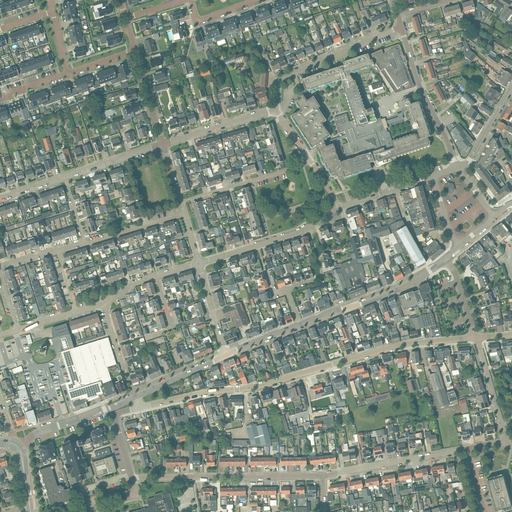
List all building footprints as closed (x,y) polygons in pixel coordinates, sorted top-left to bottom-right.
[(17,9),(13,0),(8,2),(11,11),(17,9)] [(13,0),(17,9),(22,8),(19,0),(13,0)] [(63,10),(74,8),(76,8),(74,0),(67,0),(68,3),(62,4),(63,7),(62,7),(63,10)] [(289,4),(289,6),(290,9),(291,11),(300,8),(296,0),(290,0),(292,3),(289,4)] [(296,0),(300,8),(299,6),(303,4),(304,8),(309,7),(309,6),(306,0),(296,0)] [(306,0),(309,7),(310,10),(313,9),(312,5),(318,3),(316,0),(306,0)] [(290,9),(289,6),(286,7),(284,1),(279,3),(282,12),(290,9)] [(496,1),(493,5),(501,9),(503,6),(496,1)] [(8,2),(4,4),(3,4),(6,13),(11,11),(8,2)] [(282,12),(279,3),(273,5),(275,11),(272,12),(273,15),(274,15),(282,12)] [(477,4),(478,11),(479,18),(481,18),(480,13),(482,10),(488,14),(490,11),(484,7),(478,3),(477,4)] [(102,4),(93,6),(95,13),(98,12),(100,17),(111,13),(112,12),(111,9),(110,10),(109,6),(103,8),(102,4)] [(274,17),(274,15),(273,15),(272,12),(270,13),(267,7),(262,9),(266,20),(274,17)] [(508,8),(502,16),(507,20),(511,14),(510,14),(511,11),(508,8)] [(258,17),(255,18),(257,23),(266,20),(262,9),(256,11),(258,17)] [(174,14),(169,16),(171,22),(170,22),(171,25),(178,23),(177,20),(184,18),(183,17),(184,17),(183,13),(182,13),(182,12),(178,13),(178,12),(174,13),(174,14)] [(376,13),(377,16),(381,24),(387,21),(386,18),(389,17),(388,13),(381,16),(379,12),(376,13)] [(76,19),(75,13),(65,16),(64,17),(65,19),(66,22),(72,20),(73,23),(79,22),(79,18),(76,19)] [(250,13),(245,15),(249,26),(254,24),(257,23),(255,18),(253,19),(250,13)] [(244,31),(243,28),(249,26),(245,15),(239,17),(242,24),(239,25),(241,32),(244,31)] [(371,20),(372,22),(374,26),(381,24),(377,16),(374,17),(375,18),(371,20)] [(412,20),(414,27),(422,25),(419,16),(416,17),(416,18),(412,20)] [(146,22),(139,24),(141,31),(144,30),(145,32),(149,31),(149,29),(152,28),(151,24),(155,22),(153,17),(145,19),(146,22)] [(115,27),(113,20),(106,22),(105,18),(91,22),(93,28),(102,25),(104,31),(115,27)] [(232,19),(228,20),(232,33),(236,31),(236,33),(241,32),(239,25),(236,26),(234,19),(232,20),(232,19)] [(359,25),(360,27),(362,32),(369,29),(364,19),(361,20),(363,24),(359,25)] [(225,39),(225,38),(229,36),(228,34),(232,33),(228,20),(223,22),(223,23),(222,23),(225,30),(222,31),(225,39)] [(69,33),(69,34),(79,31),(79,32),(82,31),(79,22),(73,23),(73,26),(67,28),(68,30),(68,33),(69,33)] [(511,27),(505,22),(502,26),(511,32),(511,36),(510,39),(511,40),(511,27)] [(173,31),(172,31),(173,35),(179,33),(181,39),(187,37),(184,27),(180,28),(178,23),(171,25),(173,31)] [(349,27),(351,31),(353,36),(360,33),(357,27),(355,23),(352,25),(349,26),(349,27)] [(34,27),(37,36),(44,33),(43,30),(41,30),(39,25),(34,26),(34,27)] [(216,26),(215,25),(211,27),(216,41),(216,42),(225,39),(222,31),(219,32),(217,25),(216,26)] [(422,25),(414,27),(416,35),(421,33),(421,34),(424,34),(422,25)] [(37,36),(34,27),(29,28),(32,37),(37,36)] [(216,41),(211,27),(206,28),(206,29),(205,30),(208,36),(205,38),(207,44),(208,46),(213,44),(213,42),(216,41)] [(32,37),(29,28),(24,30),(27,39),(32,37)] [(343,37),(344,40),(345,39),(345,40),(348,39),(348,38),(351,37),(347,28),(344,30),(345,31),(341,32),(343,36),(343,37)] [(27,39),(24,30),(19,32),(22,41),(22,43),(28,41),(27,39)] [(314,46),(315,47),(317,52),(323,49),(321,43),(319,40),(322,39),(320,34),(319,33),(318,30),(315,32),(316,35),(318,38),(316,39),(315,40),(316,41),(313,43),(314,46)] [(336,36),(333,30),(329,31),(330,33),(332,38),(335,44),(341,41),(339,36),(339,35),(336,36)] [(22,41),(19,32),(13,34),(17,43),(22,41)] [(200,32),(194,34),(195,39),(194,39),(196,43),(197,43),(197,44),(196,44),(197,48),(207,44),(205,38),(202,38),(200,32)] [(144,42),(148,54),(156,52),(153,40),(159,38),(158,33),(148,36),(150,40),(144,42)] [(17,43),(13,34),(8,35),(11,44),(17,43)] [(109,34),(99,37),(100,43),(106,41),(108,47),(109,46),(109,47),(113,46),(113,45),(120,43),(119,40),(120,40),(119,37),(118,37),(118,36),(111,38),(109,34)] [(326,40),(323,41),(326,48),(332,45),(329,38),(328,35),(325,36),(326,40)] [(472,39),(473,40),(473,41),(479,45),(483,40),(477,35),(474,39),(473,38),(472,39)] [(78,47),(86,45),(85,42),(82,42),(80,36),(70,39),(70,40),(71,43),(71,45),(78,44),(78,47)] [(290,42),(289,38),(285,40),(287,43),(286,43),(289,50),(294,48),(291,42),(290,42)] [(418,41),(420,49),(430,46),(428,47),(426,38),(423,38),(423,40),(418,41)] [(471,62),(477,56),(470,51),(465,40),(463,41),(465,57),(471,62)] [(495,42),(492,45),(503,51),(505,48),(495,42)] [(305,49),(305,51),(307,56),(314,53),(312,48),(311,46),(309,43),(306,45),(308,48),(305,49)] [(87,52),(86,45),(78,47),(79,50),(73,51),(73,52),(72,52),(73,55),(74,55),(74,57),(78,56),(78,57),(82,56),(82,55),(85,55),(85,53),(87,52)] [(341,80),(343,85),(354,82),(350,77),(350,74),(385,62),(395,94),(414,88),(406,65),(403,57),(404,57),(400,45),(398,45),(381,51),(369,56),(368,54),(338,65),(339,68),(337,69),(337,68),(300,81),(301,84),(304,82),(307,91),(341,80)] [(430,46),(420,49),(423,57),(427,56),(428,57),(430,57),(429,55),(433,54),(436,53),(435,49),(432,50),(430,46)] [(295,53),(296,55),(298,60),(305,57),(303,52),(301,47),(298,48),(299,51),(295,53)] [(280,68),(286,65),(283,57),(286,56),(284,52),(282,48),(277,51),(280,57),(276,59),(277,61),(280,68)] [(287,51),(284,52),(286,56),(289,64),(295,61),(291,51),(288,52),(287,51)] [(44,57),(47,66),(53,64),(51,59),(53,58),(51,54),(44,57)] [(266,54),(264,55),(268,64),(270,63),(273,71),(280,68),(277,61),(274,63),(272,60),(269,61),(266,54)] [(486,58),(490,61),(496,66),(499,63),(489,55),(486,58)] [(47,66),(44,57),(39,59),(42,68),(47,66)] [(150,62),(149,63),(151,68),(152,67),(152,68),(162,65),(159,57),(150,60),(150,62)] [(500,63),(510,69),(511,69),(511,59),(511,60),(511,63),(511,64),(506,61),(507,60),(503,57),(500,63)] [(28,60),(29,62),(32,71),(37,69),(34,60),(34,58),(28,60)] [(39,59),(34,60),(37,69),(42,68),(39,59)] [(425,64),(427,72),(438,69),(438,68),(442,67),(441,65),(437,66),(438,67),(436,68),(435,66),(434,66),(432,60),(429,61),(430,63),(425,64)] [(32,71),(29,62),(24,64),(27,73),(32,71)] [(27,73),(24,64),(19,66),(22,75),(27,73)] [(126,69),(124,65),(122,66),(122,65),(119,66),(119,67),(118,67),(120,73),(117,74),(120,82),(126,80),(125,77),(128,76),(127,72),(128,72),(126,68),(126,69)] [(480,71),(486,76),(489,73),(483,68),(480,71)] [(107,71),(110,81),(111,85),(120,82),(117,74),(114,75),(112,69),(110,70),(110,69),(107,70),(107,71)] [(438,69),(427,72),(430,80),(435,79),(435,80),(438,79),(437,76),(440,75),(439,73),(436,74),(435,70),(438,69)] [(502,74),(500,77),(507,81),(509,81),(511,78),(509,77),(511,75),(504,71),(503,71),(501,70),(500,72),(502,74)] [(102,72),(102,73),(101,73),(105,83),(110,81),(107,71),(104,72),(104,71),(102,72)] [(167,77),(165,71),(154,74),(156,81),(161,79),(162,83),(170,80),(169,77),(167,77)] [(105,83),(101,73),(98,74),(96,75),(98,81),(95,82),(97,88),(100,87),(99,85),(105,83)] [(260,88),(254,90),(256,98),(258,97),(260,103),(268,101),(266,94),(267,94),(266,90),(266,87),(267,87),(268,73),(262,73),(260,88)] [(509,81),(507,81),(500,77),(498,75),(495,81),(497,82),(504,86),(505,84),(506,85),(509,81)] [(92,83),(90,77),(87,77),(85,78),(84,79),(87,89),(88,89),(93,87),(94,89),(97,88),(95,82),(92,83)] [(79,80),(82,90),(82,91),(83,93),(88,91),(88,89),(87,89),(84,79),(82,80),(81,79),(79,80)] [(75,88),(72,89),(74,96),(78,95),(77,92),(82,91),(82,90),(79,80),(78,81),(78,80),(75,81),(75,82),(73,82),(75,88)] [(365,111),(355,81),(354,82),(343,85),(354,120),(349,122),(348,118),(335,122),(338,133),(345,131),(346,135),(325,143),(325,145),(347,137),(348,143),(342,145),(347,159),(347,160),(353,158),(354,159),(371,153),(374,162),(378,161),(378,162),(385,160),(385,161),(390,159),(390,158),(430,145),(429,142),(431,141),(430,137),(420,140),(419,135),(416,136),(413,135),(392,142),(389,132),(387,132),(386,129),(388,128),(387,124),(403,118),(402,116),(407,106),(405,106),(405,105),(401,113),(397,114),(398,117),(386,121),(385,118),(381,120),(381,118),(368,122),(367,117),(374,113),(372,108),(365,111)] [(433,87),(436,95),(444,91),(439,83),(437,84),(437,85),(433,87)] [(62,86),(61,86),(65,96),(66,99),(74,96),(72,89),(69,90),(67,84),(65,85),(62,86)] [(65,96),(61,86),(59,87),(57,88),(56,88),(60,98),(65,96)] [(52,96),(49,97),(52,104),(61,100),(60,98),(56,88),(55,88),(53,89),(50,90),(52,96)] [(484,98),(489,101),(494,103),(500,94),(490,88),(484,98)] [(135,92),(134,91),(128,93),(127,89),(118,92),(119,95),(124,94),(126,101),(136,98),(135,92)] [(444,91),(436,95),(440,103),(445,100),(445,101),(448,100),(445,94),(448,93),(447,90),(444,92),(444,91)] [(229,112),(232,112),(232,113),(235,112),(235,111),(239,110),(237,103),(233,105),(230,95),(229,91),(224,93),(224,96),(225,98),(226,100),(228,108),(227,109),(228,111),(229,111),(229,112)] [(39,94),(42,104),(43,106),(52,104),(49,97),(47,98),(45,92),(42,93),(39,94)] [(252,95),(251,93),(245,95),(248,107),(255,105),(254,99),(252,96),(252,95)] [(466,93),(462,97),(472,107),(476,103),(466,93)] [(42,104),(39,94),(36,95),(34,95),(34,96),(37,106),(42,104)] [(303,95),(299,97),(301,100),(295,103),(300,111),(291,117),(312,149),(316,146),(318,150),(326,147),(325,145),(325,143),(324,141),(330,136),(322,124),(326,121),(318,109),(320,107),(314,97),(307,101),(303,95)] [(37,106),(34,96),(33,96),(30,97),(28,98),(30,104),(27,105),(29,111),(38,108),(37,106)] [(430,137),(432,136),(420,102),(413,104),(412,101),(413,101),(411,99),(410,96),(403,98),(405,105),(405,106),(407,106),(409,106),(415,123),(413,126),(414,129),(417,129),(419,135),(420,140),(430,137)] [(238,103),(238,105),(240,109),(246,107),(245,103),(243,97),(236,99),(237,103),(238,103)] [(210,109),(211,113),(213,117),(220,115),(217,107),(214,108),(212,98),(208,100),(210,109)] [(194,101),(193,101),(195,108),(198,107),(200,113),(199,113),(202,121),(205,120),(206,120),(208,119),(209,118),(204,103),(198,105),(197,100),(194,101)] [(21,102),(8,106),(11,114),(22,111),(25,121),(30,119),(27,109),(24,110),(21,102)] [(128,106),(124,107),(127,115),(140,111),(138,104),(134,105),(133,102),(127,104),(128,106)] [(185,118),(185,117),(188,117),(184,105),(181,106),(183,113),(177,115),(180,127),(187,125),(185,118)] [(480,110),(484,113),(489,115),(492,110),(488,107),(485,106),(485,107),(481,105),(479,109),(480,110)] [(465,115),(474,121),(478,114),(470,107),(465,115)] [(188,117),(188,120),(190,124),(197,122),(195,118),(194,112),(191,113),(191,116),(188,117)] [(503,119),(507,121),(508,122),(511,116),(506,113),(503,119)] [(131,118),(119,122),(116,123),(119,130),(122,129),(121,127),(132,123),(131,118)] [(176,120),(168,122),(171,130),(179,128),(176,120)] [(472,132),(473,132),(477,135),(482,126),(476,122),(473,127),(471,126),(469,129),(472,131),(472,132)] [(503,129),(506,130),(511,133),(511,127),(508,125),(507,126),(500,122),(497,129),(502,132),(503,129)] [(135,125),(138,134),(140,139),(147,137),(146,133),(146,132),(145,128),(140,129),(139,124),(135,125)] [(264,134),(267,133),(274,131),(272,124),(265,126),(266,129),(263,130),(264,134)] [(467,135),(459,125),(451,131),(456,137),(455,138),(459,143),(458,144),(463,150),(465,149),(467,150),(469,146),(470,144),(470,143),(472,141),(471,140),(473,138),(469,133),(467,135)] [(56,128),(57,126),(45,130),(48,137),(56,134),(56,132),(56,128)] [(246,129),(240,131),(244,144),(243,141),(249,139),(246,129)] [(240,131),(234,133),(236,140),(239,139),(240,141),(241,141),(242,145),(244,144),(240,131)] [(266,140),(269,139),(276,137),(274,131),(267,133),(264,134),(266,140)] [(124,134),(125,139),(127,143),(134,141),(133,137),(134,137),(132,132),(128,134),(127,133),(124,134)] [(232,149),(233,149),(235,149),(234,143),(237,142),(236,140),(234,133),(228,135),(230,141),(231,144),(232,149)] [(119,134),(109,137),(111,141),(111,143),(113,148),(120,146),(119,143),(122,142),(119,134)] [(500,135),(499,137),(497,140),(499,141),(502,148),(508,145),(505,139),(502,140),(500,135)] [(219,137),(213,139),(216,150),(217,150),(217,149),(219,148),(218,145),(221,144),(219,137)] [(268,146),(278,143),(276,137),(269,139),(266,140),(267,146),(268,146)] [(484,171),(494,163),(505,155),(502,148),(499,141),(497,140),(493,137),(492,137),(477,162),(484,171)] [(91,141),(94,149),(95,154),(101,152),(99,145),(102,144),(100,139),(100,138),(91,141)] [(213,139),(207,141),(209,147),(210,147),(211,150),(214,149),(215,150),(216,150),(213,139)] [(207,141),(202,143),(206,158),(207,162),(208,162),(207,161),(208,160),(207,158),(209,158),(208,155),(207,151),(210,150),(209,147),(207,141)] [(202,143),(196,144),(198,151),(201,150),(202,153),(204,152),(202,143)] [(272,148),(273,151),(280,149),(278,143),(268,146),(269,149),(272,148)] [(333,144),(318,150),(319,151),(318,151),(323,165),(325,165),(327,171),(329,171),(331,178),(337,176),(339,179),(344,177),(345,178),(365,171),(364,169),(367,169),(367,171),(372,169),(370,163),(374,162),(371,153),(354,159),(353,158),(347,160),(348,161),(341,163),(340,161),(339,161),(333,144)] [(83,147),(84,152),(86,157),(92,155),(90,150),(89,145),(83,147)] [(190,151),(192,155),(195,154),(192,147),(189,148),(185,150),(186,152),(190,151)] [(74,153),(75,155),(77,160),(83,158),(79,148),(73,150),(71,151),(72,154),(74,153)] [(72,163),(67,149),(62,151),(63,154),(57,156),(57,155),(57,156),(60,161),(56,162),(56,163),(65,160),(65,162),(66,162),(65,163),(66,163),(66,164),(66,165),(72,163)] [(273,151),(275,157),(282,155),(280,149),(273,151)] [(172,155),(174,161),(182,158),(183,158),(182,155),(180,155),(179,152),(172,155)] [(44,164),(45,166),(46,171),(53,169),(51,162),(53,161),(52,156),(51,154),(45,156),(46,158),(42,159),(43,163),(47,162),(44,164)] [(275,157),(269,159),(270,162),(276,160),(277,163),(284,161),(282,155),(275,157)] [(25,173),(25,175),(27,180),(34,177),(32,173),(30,166),(33,165),(30,158),(26,160),(28,167),(27,168),(28,172),(25,173)] [(174,161),(176,167),(182,165),(181,162),(183,161),(182,158),(174,161)] [(242,169),(243,171),(244,176),(245,176),(250,174),(248,167),(245,168),(244,165),(243,166),(241,160),(238,161),(240,168),(242,167),(242,169)] [(14,174),(16,178),(18,183),(24,180),(21,173),(24,172),(21,161),(18,163),(21,171),(14,174)] [(473,169),(498,202),(510,193),(503,184),(505,182),(502,175),(494,163),(484,171),(477,162),(475,165),(474,165),(474,166),(474,167),(473,169)] [(37,176),(43,174),(40,164),(33,166),(37,176)] [(208,180),(208,182),(210,187),(215,185),(211,171),(210,168),(209,164),(200,166),(201,170),(207,169),(209,176),(210,179),(208,180)] [(225,170),(223,164),(220,165),(221,169),(222,173),(226,171),(226,174),(225,175),(227,181),(233,179),(230,169),(225,170)] [(177,173),(184,171),(183,167),(182,165),(176,167),(177,173)] [(254,165),(248,167),(250,174),(256,172),(257,172),(255,167),(254,165)] [(122,168),(116,170),(119,180),(122,180),(121,177),(124,176),(122,168)] [(234,168),(230,169),(233,179),(241,177),(239,171),(235,172),(234,168)] [(119,180),(116,170),(110,172),(112,179),(115,178),(116,182),(119,181),(119,180)] [(177,173),(179,179),(186,177),(185,174),(189,173),(188,170),(184,171),(177,173)] [(214,170),(211,171),(215,185),(222,183),(220,178),(220,177),(216,177),(215,175),(216,175),(214,170)] [(6,179),(7,181),(8,186),(15,184),(11,174),(8,175),(9,178),(6,179)] [(105,174),(99,176),(101,183),(107,182),(108,185),(110,192),(113,191),(113,190),(111,185),(111,184),(111,183),(109,178),(109,176),(106,177),(105,174)] [(102,186),(101,183),(99,176),(92,178),(94,183),(91,184),(93,190),(96,189),(96,188),(102,186)] [(179,179),(181,186),(190,183),(188,183),(186,177),(179,179)] [(87,180),(81,182),(83,189),(83,192),(84,192),(93,190),(91,184),(88,185),(87,180)] [(83,192),(83,189),(81,182),(74,184),(77,191),(79,191),(80,192),(81,193),(83,192)] [(181,186),(183,192),(190,190),(189,187),(191,186),(190,183),(181,186)] [(448,184),(444,187),(445,192),(450,193),(454,190),(452,185),(448,184)] [(401,193),(405,204),(425,198),(422,186),(406,191),(407,191),(401,193)] [(121,198),(132,195),(130,189),(126,190),(126,187),(118,189),(119,192),(120,192),(122,198),(121,198)] [(240,197),(251,193),(249,187),(239,190),(240,193),(242,192),(243,196),(240,196),(240,197)] [(62,188),(56,190),(59,197),(64,195),(62,188)] [(56,190),(51,192),(53,199),(56,198),(57,202),(60,201),(59,197),(56,190)] [(51,192),(45,194),(47,201),(53,199),(51,192)] [(245,202),(253,199),(251,193),(240,197),(241,199),(244,198),(245,202)] [(40,199),(37,200),(39,206),(40,207),(48,204),(47,201),(45,194),(39,195),(40,199)] [(226,194),(220,196),(224,210),(227,209),(225,204),(225,202),(228,201),(226,194)] [(126,200),(127,203),(134,201),(132,195),(121,198),(122,201),(126,200)] [(219,203),(220,206),(221,211),(224,210),(220,196),(214,198),(216,204),(219,203)] [(33,197),(27,199),(30,207),(31,210),(37,208),(36,207),(39,206),(37,200),(35,201),(33,197)] [(405,204),(407,210),(427,205),(425,198),(405,204)] [(22,202),(19,202),(21,207),(23,215),(24,217),(27,216),(27,214),(26,212),(27,211),(28,210),(28,209),(28,208),(30,207),(27,199),(22,201),(22,202)] [(247,207),(254,205),(253,199),(245,202),(247,207)] [(375,209),(378,216),(378,217),(379,222),(382,221),(379,210),(388,208),(386,202),(386,201),(385,199),(376,202),(378,208),(375,209)] [(85,203),(81,205),(83,211),(90,209),(93,208),(92,206),(92,205),(89,206),(88,202),(85,203)] [(193,204),(195,210),(202,208),(205,207),(204,205),(201,206),(200,202),(193,204)] [(15,203),(9,205),(12,213),(15,212),(16,215),(21,214),(19,206),(16,207),(15,203)] [(375,217),(377,216),(378,216),(375,209),(372,210),(370,204),(363,206),(364,211),(364,212),(365,215),(373,212),(375,217)] [(126,212),(127,215),(137,212),(135,205),(131,207),(127,208),(126,206),(122,207),(123,210),(125,209),(126,212)] [(248,213),(256,211),(254,205),(247,207),(248,213)] [(409,215),(410,215),(429,210),(427,205),(407,210),(409,215)] [(90,209),(83,211),(85,218),(89,216),(92,215),(94,215),(93,208),(90,209)] [(195,210),(197,216),(204,214),(202,208),(195,210)] [(357,208),(351,210),(353,217),(356,216),(359,225),(356,226),(357,228),(360,227),(365,225),(364,222),(364,219),(363,218),(361,219),(357,208)] [(353,217),(351,210),(345,212),(347,219),(348,219),(351,230),(357,229),(357,228),(356,226),(354,220),(353,217)] [(410,215),(411,222),(430,217),(429,210),(410,215)] [(248,220),(258,217),(256,211),(248,213),(250,219),(248,220)] [(137,212),(127,215),(128,218),(131,217),(132,220),(139,218),(137,212)] [(197,216),(199,222),(206,220),(204,214),(197,216)] [(251,222),(252,225),(260,223),(258,217),(248,220),(249,222),(251,222)] [(413,227),(416,226),(432,222),(430,217),(411,222),(413,227)] [(48,219),(45,220),(47,226),(50,225),(49,222),(53,220),(53,219),(52,219),(52,218),(48,219)] [(85,220),(87,227),(102,223),(104,222),(103,220),(97,221),(94,222),(93,218),(90,219),(85,220)] [(393,218),(386,220),(394,236),(398,242),(399,245),(405,256),(408,254),(417,268),(426,263),(403,221),(395,223),(393,219),(393,218)] [(199,222),(201,229),(208,227),(206,220),(199,222)] [(174,222),(168,224),(171,233),(176,231),(177,235),(172,237),(173,240),(177,238),(182,237),(181,234),(182,234),(178,221),(174,222)] [(333,224),(335,229),(335,231),(341,230),(344,229),(344,228),(344,226),(342,222),(333,224)] [(416,236),(417,238),(424,235),(423,234),(435,231),(432,222),(416,226),(416,227),(419,226),(420,227),(414,229),(416,236)] [(102,223),(87,227),(89,234),(96,231),(95,228),(99,226),(102,225),(102,223)] [(252,225),(254,231),(262,229),(260,223),(252,225)] [(507,242),(510,241),(511,243),(511,236),(511,235),(501,223),(498,226),(497,226),(490,232),(500,244),(505,240),(507,242)] [(162,226),(159,227),(164,242),(167,242),(166,238),(165,235),(171,233),(168,224),(162,225),(162,226)] [(391,236),(388,226),(374,230),(373,227),(365,230),(376,266),(384,264),(376,239),(387,235),(387,236),(388,237),(391,236)] [(74,227),(68,229),(70,237),(76,235),(74,227)] [(152,236),(153,238),(159,237),(160,241),(160,240),(161,244),(163,243),(164,242),(159,227),(157,228),(156,227),(150,229),(152,236)] [(220,227),(214,228),(215,231),(216,236),(222,235),(222,232),(221,230),(220,227)] [(236,233),(231,234),(234,244),(240,242),(238,236),(241,235),(240,230),(239,227),(238,227),(235,228),(236,233)] [(327,227),(319,229),(322,236),(326,235),(328,239),(333,237),(332,232),(329,233),(327,227)] [(68,229),(62,231),(64,238),(70,237),(68,229)] [(262,229),(254,231),(256,237),(264,235),(262,229)] [(59,240),(56,232),(51,234),(53,242),(59,240)] [(141,232),(135,234),(137,240),(140,239),(140,241),(143,240),(141,232)] [(196,235),(198,242),(205,240),(203,236),(207,235),(207,232),(203,233),(196,235)] [(42,237),(44,245),(50,243),(49,238),(48,235),(45,236),(45,234),(42,235),(42,237)] [(226,236),(226,238),(227,239),(226,239),(228,246),(234,244),(231,234),(228,235),(226,236)] [(480,242),(483,245),(492,257),(496,254),(493,250),(496,248),(493,244),(496,242),(490,234),(487,236),(486,235),(479,241),(480,241),(480,242)] [(125,244),(128,243),(129,246),(132,245),(129,235),(123,237),(125,244)] [(417,238),(418,242),(419,242),(420,245),(422,244),(421,241),(425,240),(424,235),(417,238)] [(302,239),(303,243),(303,245),(306,244),(308,249),(311,248),(308,237),(302,239)] [(33,240),(33,238),(30,238),(27,239),(28,241),(30,249),(36,247),(34,240),(33,240)] [(148,238),(145,239),(146,243),(148,249),(152,248),(156,247),(155,243),(153,243),(153,244),(151,245),(152,246),(150,246),(148,240),(148,238)] [(350,239),(355,257),(356,259),(357,264),(361,263),(365,262),(370,260),(373,259),(369,246),(368,245),(360,247),(357,238),(350,239)] [(294,252),(298,251),(297,249),(301,248),(300,245),(298,239),(291,241),(293,246),(294,252)] [(176,243),(179,251),(186,248),(184,240),(179,242),(176,243)] [(198,242),(200,249),(206,247),(207,250),(215,248),(213,242),(206,244),(205,240),(198,242)] [(423,250),(431,259),(432,261),(444,252),(439,246),(435,240),(423,250)] [(22,243),(24,251),(30,249),(28,241),(22,243)] [(9,242),(13,254),(19,253),(16,245),(14,246),(13,244),(10,244),(9,242)] [(283,253),(284,258),(289,257),(287,250),(291,249),(290,246),(289,242),(282,244),(285,253),(283,253)] [(16,245),(19,253),(24,251),(22,243),(16,245)] [(98,252),(101,251),(102,254),(105,254),(102,244),(96,245),(98,252)] [(273,255),(274,256),(275,261),(280,260),(279,253),(282,252),(281,249),(280,244),(273,246),(275,254),(273,255)] [(481,269),(490,262),(487,258),(488,257),(486,254),(482,250),(483,250),(478,244),(472,249),(466,254),(470,259),(472,258),(476,263),(475,264),(478,268),(479,267),(481,269)] [(324,262),(332,260),(332,259),(333,259),(332,256),(334,255),(333,253),(336,253),(343,251),(342,248),(344,248),(343,246),(341,247),(337,248),(335,249),(331,250),(331,252),(322,255),(323,257),(324,262)] [(268,270),(273,268),(271,262),(270,257),(274,256),(273,255),(271,247),(264,249),(267,258),(265,258),(268,270)] [(87,248),(81,250),(83,257),(84,260),(87,259),(86,256),(89,255),(88,253),(87,248)] [(180,255),(181,254),(182,254),(183,257),(189,256),(186,248),(179,251),(180,255)] [(497,250),(504,259),(507,257),(500,248),(497,250)] [(162,258),(160,259),(162,266),(166,264),(167,264),(168,264),(167,262),(169,261),(167,254),(166,251),(166,249),(162,250),(163,255),(162,255),(162,258)] [(113,260),(118,258),(121,257),(119,252),(120,252),(119,250),(116,251),(117,255),(112,257),(113,259),(113,260)] [(253,253),(246,255),(249,263),(252,262),(253,263),(256,262),(255,259),(253,253)] [(239,257),(241,261),(241,263),(243,267),(245,266),(245,265),(249,264),(249,263),(246,255),(239,257)] [(393,257),(398,265),(404,262),(403,260),(405,259),(403,257),(402,258),(400,255),(397,257),(396,256),(393,257)] [(117,272),(119,279),(125,277),(123,270),(122,271),(122,269),(124,268),(121,257),(118,258),(120,262),(119,262),(121,269),(120,269),(119,269),(116,270),(117,272)] [(40,267),(51,264),(49,258),(42,260),(43,263),(40,264),(41,266),(40,267)] [(229,269),(230,270),(235,268),(235,269),(239,268),(236,258),(229,260),(229,262),(227,263),(228,267),(228,269),(229,269)] [(357,264),(356,259),(350,261),(350,262),(348,262),(340,265),(342,273),(347,288),(346,288),(348,292),(351,300),(355,298),(356,298),(355,297),(360,295),(361,295),(361,296),(366,294),(364,289),(362,282),(357,264)] [(326,269),(334,266),(337,265),(336,265),(336,262),(333,263),(332,260),(324,262),(326,269)] [(141,261),(137,262),(140,272),(146,270),(144,264),(142,265),(141,261)] [(26,265),(28,271),(29,271),(29,270),(30,270),(32,269),(34,269),(32,263),(26,265)] [(66,264),(69,273),(75,271),(74,269),(70,270),(68,263),(66,264)] [(357,264),(362,282),(366,281),(363,272),(363,270),(362,265),(361,263),(357,264)] [(42,273),(53,269),(51,264),(40,267),(42,273)] [(402,270),(406,276),(412,273),(409,267),(408,267),(407,264),(404,266),(406,268),(402,270)] [(397,281),(404,277),(400,271),(397,265),(393,267),(396,273),(394,274),(397,281)] [(474,266),(470,269),(472,272),(473,272),(478,278),(481,288),(486,286),(488,285),(485,276),(487,275),(495,273),(494,272),(494,269),(493,269),(486,271),(480,273),(477,269),(475,265),(474,266)] [(209,281),(224,277),(223,273),(230,271),(230,270),(229,269),(228,269),(228,267),(222,269),(223,272),(218,274),(208,277),(209,281)] [(303,269),(301,270),(303,274),(305,273),(305,274),(305,275),(306,279),(313,277),(311,271),(310,267),(307,268),(307,271),(304,272),(303,269)] [(372,279),(376,290),(381,288),(379,284),(377,279),(379,278),(375,267),(373,268),(372,269),(375,278),(372,279)] [(243,276),(243,278),(243,279),(250,277),(249,275),(247,275),(245,268),(241,269),(243,276)] [(3,272),(5,278),(16,274),(15,271),(12,272),(11,269),(3,272)] [(43,278),(55,275),(53,269),(42,273),(44,278),(43,278)] [(111,272),(113,280),(119,279),(117,272),(115,273),(114,269),(110,270),(111,272)] [(293,274),(294,278),(296,283),(303,281),(301,274),(300,274),(299,270),(296,271),(297,273),(293,274)] [(185,273),(188,284),(188,282),(191,281),(191,282),(193,290),(197,289),(192,271),(185,273)] [(380,277),(384,287),(392,284),(388,274),(387,272),(384,273),(383,271),(379,273),(380,277)] [(181,292),(181,293),(185,292),(183,285),(188,284),(185,273),(178,276),(180,282),(178,282),(178,283),(181,292)] [(341,273),(334,276),(337,286),(337,287),(338,286),(339,291),(346,288),(347,288),(342,273),(341,273)] [(5,278),(7,283),(15,281),(18,280),(17,274),(16,274),(5,278)] [(259,280),(260,283),(266,281),(264,274),(258,276),(258,277),(255,278),(255,281),(259,280)] [(287,278),(283,280),(285,286),(292,284),(291,279),(290,277),(290,278),(289,274),(286,275),(287,278)] [(55,275),(43,278),(44,281),(46,288),(50,287),(58,284),(55,275)] [(230,278),(233,285),(235,284),(232,278),(232,275),(224,277),(209,281),(211,288),(216,286),(221,285),(220,281),(222,280),(222,281),(225,280),(230,278)] [(89,277),(90,279),(92,287),(98,285),(95,276),(89,277)] [(176,284),(174,277),(168,279),(171,289),(172,293),(176,292),(177,293),(181,292),(178,283),(176,284)] [(280,281),(279,277),(276,278),(277,282),(279,288),(285,286),(283,280),(280,281)] [(83,279),(86,289),(92,287),(90,279),(84,281),(83,279)] [(165,290),(171,289),(168,279),(162,280),(165,290)] [(366,286),(369,293),(376,290),(372,279),(367,281),(369,285),(366,286)] [(7,283),(9,289),(18,286),(19,286),(18,280),(15,281),(7,283)] [(32,286),(33,290),(40,288),(39,284),(35,285),(34,281),(32,281),(32,282),(31,282),(32,286)] [(72,282),(75,292),(80,291),(78,284),(76,285),(75,281),(72,282)] [(266,281),(260,283),(261,287),(258,288),(259,291),(262,290),(269,288),(266,281)] [(50,287),(52,293),(60,290),(59,288),(60,288),(60,287),(59,285),(59,284),(58,284),(50,287)] [(231,291),(237,290),(235,284),(233,285),(230,286),(230,289),(225,290),(226,292),(231,291)] [(404,294),(398,296),(404,311),(407,309),(408,311),(414,308),(416,316),(417,318),(420,317),(423,328),(430,326),(435,325),(436,325),(433,314),(432,314),(430,308),(434,307),(432,302),(433,301),(430,293),(431,292),(428,284),(418,288),(418,289),(414,290),(415,291),(413,292),(413,291),(406,293),(407,294),(405,295),(404,294)] [(9,289),(10,295),(18,292),(19,292),(20,291),(18,286),(9,289)] [(251,292),(250,286),(246,287),(249,296),(257,294),(256,291),(251,292)] [(40,288),(33,290),(35,294),(34,294),(36,297),(41,296),(43,295),(41,287),(40,288)] [(485,300),(486,301),(493,298),(492,295),(497,293),(496,291),(498,290),(497,287),(492,288),(493,292),(484,295),(485,298),(484,298),(484,300),(485,300)] [(135,296),(133,297),(135,303),(140,301),(140,302),(148,299),(148,296),(149,296),(156,294),(154,288),(147,290),(148,293),(144,294),(144,296),(139,298),(136,299),(135,296)] [(33,298),(34,298),(32,290),(29,291),(25,292),(27,296),(30,295),(32,295),(33,298),(31,299),(32,299),(33,299),(33,298)] [(54,298),(61,296),(60,290),(52,293),(54,298)] [(300,312),(303,318),(313,314),(311,309),(309,302),(310,302),(308,295),(307,290),(305,290),(303,291),(302,291),(303,293),(305,293),(306,296),(307,300),(304,302),(304,303),(306,310),(300,312)] [(333,302),(334,306),(339,304),(334,292),(334,291),(328,293),(332,302),(333,302)] [(334,292),(339,304),(346,302),(343,293),(340,294),(339,292),(337,291),(334,292)] [(213,294),(215,301),(222,299),(225,299),(224,295),(221,296),(220,292),(218,293),(213,294)] [(259,295),(260,298),(261,300),(262,301),(263,301),(265,300),(265,301),(272,299),(270,292),(263,294),(259,295)] [(249,296),(250,299),(252,305),(253,308),(255,307),(255,304),(254,305),(253,299),(258,297),(257,294),(249,296)] [(324,307),(325,309),(331,307),(329,302),(330,302),(328,295),(322,297),(322,298),(326,307),(324,307)] [(12,299),(13,304),(25,301),(24,298),(20,299),(19,296),(12,299)] [(55,304),(63,302),(61,296),(54,298),(54,301),(51,302),(52,305),(55,304)] [(227,307),(235,305),(234,302),(232,296),(230,297),(230,299),(231,298),(233,302),(231,303),(226,305),(227,307)] [(399,306),(397,300),(395,301),(394,297),(387,300),(389,304),(390,306),(393,304),(394,308),(397,307),(396,308),(400,319),(403,317),(399,306)] [(317,304),(320,311),(325,309),(324,307),(326,307),(322,298),(320,299),(321,302),(317,304)] [(496,303),(494,298),(493,298),(486,301),(485,302),(485,304),(486,304),(488,309),(499,307),(501,306),(500,302),(498,303),(498,302),(496,303)] [(152,307),(159,305),(157,299),(148,302),(150,308),(152,307)] [(215,301),(217,308),(224,306),(222,299),(215,301)] [(379,303),(381,307),(384,314),(385,313),(387,320),(393,318),(390,311),(388,305),(386,300),(379,303)] [(13,304),(15,310),(23,308),(22,304),(26,303),(25,301),(13,304)] [(191,309),(192,313),(202,309),(200,303),(198,304),(197,301),(192,302),(186,305),(187,308),(193,305),(194,308),(191,309)] [(55,304),(57,310),(65,307),(63,302),(55,304)] [(508,320),(509,325),(511,324),(511,319),(511,315),(511,312),(509,312),(508,308),(508,304),(506,304),(506,308),(507,313),(503,313),(503,315),(507,315),(508,320)] [(152,307),(150,308),(148,308),(150,314),(154,312),(154,313),(161,311),(159,305),(152,307)] [(376,311),(373,305),(368,307),(371,317),(374,316),(375,317),(377,316),(380,323),(383,322),(383,321),(381,315),(379,310),(376,311)] [(27,313),(26,307),(23,308),(15,310),(17,316),(27,313)] [(364,323),(364,324),(367,323),(366,319),(371,317),(368,307),(362,309),(365,316),(362,317),(364,323)] [(496,327),(503,326),(501,319),(499,307),(488,309),(484,310),(487,327),(493,326),(493,325),(495,325),(496,327)] [(204,316),(202,309),(192,313),(193,315),(196,314),(197,318),(195,319),(196,322),(196,324),(204,322),(202,316),(204,316)] [(171,312),(173,319),(180,316),(178,310),(171,312)] [(278,322),(280,327),(285,325),(283,320),(282,317),(284,317),(281,310),(277,312),(279,318),(277,319),(278,322)] [(111,314),(113,320),(120,317),(119,311),(111,314)] [(357,311),(351,313),(354,320),(355,323),(361,321),(357,311)] [(17,316),(19,322),(26,319),(25,316),(28,315),(27,313),(17,316)] [(284,318),(285,320),(287,324),(293,322),(290,313),(287,314),(288,317),(284,318)] [(355,323),(354,320),(351,313),(343,316),(348,328),(352,326),(351,325),(355,323)] [(98,314),(92,316),(95,324),(98,323),(99,325),(101,325),(98,314)] [(150,323),(151,326),(164,322),(162,315),(155,318),(156,321),(150,323)] [(92,316),(86,318),(89,325),(95,324),(92,316)] [(180,317),(173,319),(175,325),(179,324),(180,328),(185,326),(185,325),(188,324),(187,321),(185,322),(183,316),(180,317)] [(113,320),(114,325),(122,323),(120,317),(113,320)] [(414,322),(416,330),(423,328),(420,317),(417,318),(410,319),(405,321),(406,324),(414,322)] [(86,318),(81,319),(83,327),(89,325),(86,318)] [(235,322),(237,328),(249,324),(247,318),(235,322)] [(264,321),(268,332),(277,328),(274,321),(272,318),(264,321)] [(345,339),(350,338),(349,335),(346,327),(343,328),(339,318),(333,320),(336,328),(339,327),(340,330),(341,329),(345,339)] [(81,319),(75,321),(78,329),(83,327),(81,319)] [(333,330),(336,328),(333,320),(326,323),(328,326),(325,327),(328,334),(334,332),(333,330)] [(69,323),(71,328),(72,331),(78,329),(75,321),(69,323)] [(158,327),(159,330),(166,328),(164,322),(151,326),(152,328),(158,327)] [(114,325),(116,331),(124,329),(122,323),(114,325)] [(258,323),(252,325),(253,326),(254,326),(255,326),(256,328),(254,329),(255,333),(254,333),(255,336),(261,334),(258,327),(259,327),(258,323)] [(362,336),(366,335),(368,334),(364,324),(364,323),(358,325),(362,336)] [(54,349),(56,354),(61,352),(74,348),(67,324),(52,329),(53,339),(51,339),(53,345),(54,349)] [(327,334),(328,334),(325,327),(324,324),(317,326),(321,338),(320,339),(324,348),(328,346),(323,333),(326,331),(327,334)] [(245,332),(247,338),(247,339),(252,338),(255,336),(254,333),(255,333),(254,329),(256,328),(255,326),(254,326),(253,326),(252,325),(250,326),(251,330),(245,332)] [(308,330),(309,335),(311,340),(319,337),(317,332),(315,327),(308,330)] [(116,331),(118,337),(126,334),(129,333),(127,328),(124,329),(116,331)] [(375,347),(383,345),(381,339),(384,338),(387,337),(386,332),(387,331),(386,328),(381,329),(382,333),(376,335),(377,339),(373,341),(375,347)] [(232,335),(224,338),(227,346),(238,341),(236,335),(236,334),(237,334),(235,329),(231,331),(232,335)] [(392,336),(394,343),(400,341),(397,331),(393,332),(393,330),(390,331),(392,336)] [(305,331),(300,333),(305,348),(306,348),(309,347),(305,339),(307,338),(305,331)] [(305,348),(300,333),(295,335),(297,342),(300,341),(301,344),(299,345),(300,350),(305,348)] [(118,337),(120,342),(127,340),(126,334),(118,337)] [(355,342),(358,352),(364,351),(362,343),(359,344),(358,339),(355,340),(354,336),(353,334),(349,335),(350,338),(352,343),(355,342)] [(362,343),(364,351),(370,349),(368,340),(371,339),(369,335),(369,334),(368,334),(366,335),(367,337),(363,338),(365,342),(362,343)] [(209,336),(202,339),(204,345),(208,353),(212,351),(209,343),(212,342),(209,336)] [(292,336),(287,338),(293,353),(296,352),(294,348),(297,347),(294,341),(292,336)] [(142,342),(143,346),(146,345),(147,344),(146,342),(146,340),(145,337),(139,339),(140,342),(142,342)] [(74,348),(61,352),(70,382),(72,386),(68,387),(72,400),(72,401),(76,411),(88,407),(86,402),(85,399),(103,392),(103,394),(106,400),(117,395),(112,382),(109,372),(112,371),(112,370),(110,366),(117,365),(116,364),(116,363),(108,338),(103,339),(79,347),(74,348)] [(293,353),(287,338),(282,340),(285,347),(287,347),(290,354),(291,356),(289,356),(290,360),(295,358),(293,353)] [(184,360),(187,359),(188,361),(193,359),(185,341),(176,344),(178,348),(175,349),(178,356),(182,354),(184,360)] [(272,344),(274,348),(276,354),(284,351),(281,345),(280,341),(272,344)] [(338,343),(339,346),(341,351),(345,350),(347,356),(351,354),(351,353),(353,352),(352,348),(350,343),(344,346),(342,341),(338,343)] [(511,355),(511,341),(502,343),(502,348),(503,353),(504,357),(510,356),(510,355),(511,355),(511,356),(511,355)] [(121,346),(123,352),(131,350),(129,344),(121,346)] [(497,356),(500,355),(501,361),(504,360),(502,355),(501,350),(499,350),(498,344),(488,345),(489,353),(497,352),(497,356)] [(197,348),(201,356),(208,353),(204,345),(197,348)] [(193,354),(195,359),(201,356),(197,348),(191,350),(193,354)] [(261,348),(256,350),(261,363),(264,362),(261,356),(264,355),(263,352),(263,351),(262,351),(261,348)] [(434,349),(434,350),(434,353),(435,356),(436,359),(436,360),(436,362),(437,363),(439,362),(440,362),(444,362),(443,359),(443,350),(444,350),(444,348),(438,349),(434,349)] [(458,349),(458,361),(463,360),(463,355),(466,355),(466,354),(470,354),(469,348),(458,349)] [(123,352),(124,358),(132,355),(131,350),(123,352)] [(255,365),(257,371),(263,369),(262,364),(261,364),(261,363),(256,350),(251,352),(253,359),(256,358),(258,364),(255,365)] [(430,378),(439,408),(449,405),(442,383),(437,366),(436,366),(436,361),(434,361),(434,358),(433,358),(432,351),(426,351),(427,359),(429,358),(430,366),(433,365),(433,366),(431,367),(432,369),(432,370),(433,374),(429,375),(430,378)] [(406,353),(397,354),(397,359),(397,363),(399,363),(399,364),(402,364),(402,365),(407,365),(406,358),(406,353)] [(242,362),(240,363),(241,367),(242,368),(241,367),(246,365),(244,361),(248,360),(247,359),(245,354),(239,356),(241,361),(242,362)] [(382,356),(383,363),(393,361),(391,354),(382,356)] [(157,358),(158,361),(160,366),(163,365),(165,370),(173,367),(169,360),(168,361),(169,360),(169,358),(168,356),(167,355),(165,355),(162,356),(157,358)] [(149,375),(151,380),(162,375),(160,370),(154,356),(148,359),(153,368),(147,371),(149,375)] [(317,357),(314,357),(313,356),(309,357),(312,367),(316,365),(320,364),(317,357)] [(453,356),(448,357),(449,362),(450,371),(457,370),(457,367),(456,367),(454,361),(453,356)] [(297,363),(300,370),(306,368),(304,361),(302,358),(299,359),(300,362),(297,363)] [(234,359),(228,361),(231,367),(236,365),(237,368),(241,367),(240,363),(238,359),(234,360),(234,359)] [(304,361),(306,368),(312,366),(310,360),(308,360),(307,359),(304,361)] [(223,365),(220,367),(221,371),(222,373),(222,374),(232,370),(231,367),(228,361),(222,363),(223,365)] [(381,376),(383,375),(383,377),(385,376),(382,365),(379,366),(377,361),(369,364),(371,368),(372,373),(376,372),(377,373),(379,372),(379,371),(381,376)] [(281,367),(284,375),(292,372),(288,364),(281,367)] [(211,372),(207,373),(209,380),(214,378),(213,377),(217,375),(218,379),(221,377),(220,374),(217,366),(210,369),(211,372)] [(363,366),(356,367),(359,378),(363,377),(363,378),(365,377),(367,382),(368,386),(372,385),(368,370),(364,371),(364,370),(363,366)] [(351,386),(353,392),(354,395),(357,394),(354,385),(353,380),(359,378),(356,367),(349,369),(351,375),(349,376),(348,376),(351,386)] [(138,370),(135,371),(139,382),(141,381),(142,382),(144,381),(144,380),(143,375),(142,373),(139,374),(138,370)] [(129,374),(132,384),(139,382),(135,371),(136,375),(133,376),(132,373),(129,374)] [(197,382),(199,386),(200,389),(204,387),(203,384),(199,373),(191,377),(194,384),(197,382)] [(247,377),(250,383),(256,381),(254,374),(247,377)] [(9,377),(5,378),(6,381),(1,383),(3,389),(10,387),(9,382),(12,381),(11,376),(9,377)] [(115,383),(120,394),(126,391),(124,385),(121,376),(117,377),(119,381),(115,383)] [(471,381),(472,386),(482,384),(480,377),(476,379),(475,376),(471,377),(468,378),(469,382),(471,381)] [(334,380),(335,385),(336,388),(344,386),(342,378),(334,380)] [(418,391),(414,379),(406,381),(410,393),(418,391)] [(19,398),(15,399),(16,404),(21,402),(22,407),(23,411),(25,416),(27,423),(28,426),(36,423),(35,418),(25,389),(24,384),(18,386),(19,391),(17,392),(18,394),(19,398)] [(321,384),(313,387),(315,394),(322,392),(323,396),(332,394),(330,386),(322,389),(321,384)] [(472,392),(473,396),(481,394),(480,391),(484,390),(482,384),(472,386),(474,392),(472,392)] [(298,387),(297,387),(299,396),(300,399),(304,398),(304,400),(306,400),(305,395),(305,394),(304,394),(302,386),(301,385),(298,386),(298,387)] [(281,389),(279,390),(282,398),(285,397),(286,400),(291,398),(288,390),(286,391),(285,388),(284,388),(284,387),(281,388),(281,389)] [(291,389),(288,390),(291,398),(294,397),(294,398),(299,396),(297,387),(295,388),(295,387),(292,388),(292,389),(291,389)] [(8,392),(5,393),(6,397),(7,400),(13,398),(14,400),(15,399),(19,398),(18,394),(17,392),(15,392),(16,396),(14,397),(11,388),(7,389),(8,392)] [(282,398),(279,390),(278,390),(278,389),(274,390),(275,391),(274,391),(278,405),(283,403),(282,398)] [(264,401),(264,403),(267,402),(267,403),(272,401),(272,400),(276,399),(274,392),(270,393),(269,390),(261,393),(263,401),(264,401)] [(454,390),(446,393),(449,403),(457,400),(454,390)] [(375,396),(377,402),(391,398),(390,392),(375,396)] [(477,401),(478,404),(487,401),(485,395),(478,397),(479,400),(477,401)] [(219,399),(220,403),(222,411),(225,411),(225,408),(228,407),(226,400),(226,397),(219,399)] [(230,399),(226,400),(228,407),(231,406),(231,403),(235,403),(235,406),(242,406),(242,402),(242,397),(230,397),(230,399)] [(259,414),(260,419),(265,418),(262,409),(262,408),(256,410),(255,405),(259,404),(258,400),(259,400),(258,399),(257,397),(251,398),(252,405),(251,405),(253,415),(257,414),(256,411),(257,411),(258,414),(259,414)] [(340,397),(336,398),(339,407),(346,406),(345,400),(341,401),(340,397)] [(215,411),(214,407),(216,407),(215,399),(209,400),(213,416),(214,421),(217,420),(215,411)] [(459,401),(462,414),(469,412),(465,399),(459,401)] [(200,400),(197,401),(199,411),(200,411),(200,413),(202,421),(207,420),(206,418),(205,412),(202,412),(202,411),(203,411),(202,405),(200,400)] [(213,416),(209,400),(204,401),(206,409),(207,409),(208,411),(209,417),(213,416)] [(185,415),(182,416),(184,423),(189,422),(188,416),(190,416),(190,417),(196,416),(195,412),(199,411),(197,401),(188,403),(189,406),(183,408),(185,415)] [(487,401),(478,404),(479,406),(480,406),(481,409),(489,407),(487,401)] [(16,404),(15,404),(16,407),(17,409),(18,413),(18,415),(17,415),(18,416),(19,419),(20,418),(23,425),(27,423),(25,416),(22,417),(21,412),(20,410),(19,408),(22,407),(21,402),(16,404)] [(469,406),(470,410),(471,414),(478,412),(477,409),(471,410),(470,405),(469,406)] [(180,425),(181,425),(181,427),(185,426),(184,423),(182,416),(181,416),(179,409),(170,411),(171,416),(172,419),(174,418),(175,423),(175,424),(177,426),(180,425)] [(49,411),(44,412),(46,421),(52,419),(50,415),(49,411)] [(37,419),(38,423),(39,423),(46,421),(44,412),(36,415),(37,419)] [(162,413),(163,418),(164,421),(165,420),(167,427),(170,426),(167,412),(162,413)] [(323,418),(313,419),(314,423),(315,428),(320,427),(321,429),(333,427),(331,416),(335,416),(334,412),(327,413),(328,416),(325,417),(325,418),(323,418)] [(18,413),(14,414),(16,419),(15,419),(17,426),(23,425),(20,418),(19,419),(18,416),(17,415),(18,415),(18,413)] [(160,414),(154,415),(156,423),(154,424),(157,432),(164,430),(160,414)] [(147,426),(145,421),(137,423),(136,420),(125,423),(126,428),(132,427),(133,428),(134,428),(134,429),(147,426)] [(463,440),(467,440),(466,438),(470,438),(468,430),(471,430),(470,422),(463,423),(464,427),(461,427),(463,439),(463,440)] [(485,427),(485,430),(486,435),(495,433),(493,422),(490,423),(491,428),(488,428),(488,427),(487,426),(486,426),(485,427)] [(246,441),(246,445),(251,445),(251,446),(272,446),(270,439),(266,424),(257,426),(256,424),(247,426),(250,441),(248,442),(248,441),(246,441)] [(473,431),(473,432),(474,437),(481,436),(480,426),(476,426),(477,430),(473,431)] [(90,438),(89,438),(91,445),(106,440),(107,443),(107,440),(103,428),(97,430),(98,430),(93,432),(94,433),(91,433),(92,436),(90,436),(90,438)] [(127,432),(126,432),(127,435),(128,435),(129,438),(136,436),(136,437),(141,435),(142,435),(141,432),(138,432),(137,429),(134,429),(127,431),(127,432)] [(425,432),(425,435),(426,440),(429,439),(430,445),(437,444),(436,435),(431,436),(430,431),(425,432)] [(367,432),(357,434),(359,443),(363,443),(362,438),(363,437),(368,436),(367,432)] [(416,448),(422,447),(421,439),(423,439),(422,432),(414,434),(416,448)] [(91,445),(89,438),(81,441),(74,443),(73,440),(70,441),(70,440),(66,441),(66,442),(63,443),(64,446),(60,447),(60,448),(62,447),(66,460),(64,461),(65,464),(64,465),(70,484),(92,477),(89,467),(87,467),(84,459),(83,459),(82,455),(80,455),(78,447),(82,446),(84,451),(92,448),(91,445)] [(398,451),(406,450),(405,443),(407,443),(406,438),(397,439),(398,444),(397,444),(398,451)] [(137,440),(136,441),(130,443),(132,447),(133,449),(138,448),(138,449),(139,452),(144,451),(149,450),(148,447),(144,448),(142,440),(138,441),(137,440)] [(389,442),(386,443),(385,443),(387,453),(388,454),(390,453),(390,452),(394,452),(393,446),(395,446),(394,442),(390,443),(389,442)] [(350,443),(347,443),(350,460),(356,459),(355,452),(351,452),(351,450),(351,449),(350,445),(350,443)] [(376,443),(371,444),(371,448),(373,448),(375,455),(382,454),(381,447),(377,447),(376,443)] [(56,458),(51,444),(48,445),(48,444),(41,447),(38,448),(43,463),(36,465),(37,467),(49,464),(48,461),(56,458)] [(111,454),(109,448),(94,452),(96,459),(111,454)] [(364,457),(367,457),(367,458),(370,457),(370,456),(371,456),(370,450),(366,450),(365,448),(362,448),(364,457)] [(207,459),(207,461),(207,466),(215,466),(215,461),(215,460),(216,460),(217,455),(207,455),(207,450),(203,450),(203,459),(207,459)] [(146,453),(144,453),(140,455),(143,467),(153,467),(153,463),(149,463),(146,453)] [(193,456),(193,454),(190,454),(190,463),(193,463),(193,466),(200,466),(200,456),(193,456)] [(269,458),(270,465),(276,465),(276,464),(279,463),(279,458),(279,455),(276,455),(276,456),(273,456),(273,458),(269,458)] [(113,463),(111,457),(92,463),(97,477),(112,472),(116,471),(114,465),(115,465),(114,463),(113,463)] [(0,469),(0,471),(2,477),(2,479),(5,478),(5,476),(3,469),(8,467),(5,458),(0,459),(0,464),(1,467),(2,469),(0,469)] [(449,473),(447,474),(447,479),(450,478),(450,475),(452,474),(453,476),(456,476),(453,464),(447,465),(449,473)] [(49,504),(50,509),(53,508),(53,507),(59,506),(62,505),(64,504),(65,504),(70,503),(70,502),(73,501),(70,491),(69,489),(70,489),(68,484),(64,469),(62,470),(68,489),(65,490),(63,489),(64,486),(60,484),(58,487),(57,486),(52,469),(53,469),(52,466),(39,470),(40,474),(39,474),(41,480),(42,480),(43,483),(42,483),(43,486),(44,486),(45,489),(44,490),(45,492),(46,495),(44,496),(47,505),(49,504)] [(437,467),(439,478),(438,474),(441,473),(442,480),(447,479),(447,474),(445,474),(443,466),(437,467)] [(433,476),(430,477),(431,484),(432,484),(435,484),(434,478),(439,478),(437,467),(431,468),(432,475),(433,476)] [(416,477),(413,477),(414,482),(422,480),(422,477),(421,470),(414,471),(415,476),(416,477)] [(400,482),(398,483),(398,486),(400,486),(400,484),(406,483),(406,480),(404,473),(398,474),(399,481),(400,481),(400,482)] [(383,484),(385,484),(386,488),(390,487),(389,483),(388,476),(382,477),(383,482),(383,484)] [(496,511),(511,507),(503,477),(487,481),(496,511)] [(353,489),(353,490),(354,494),(357,493),(356,489),(355,482),(349,483),(350,488),(350,490),(353,489)] [(344,484),(337,485),(338,491),(342,491),(342,494),(345,493),(345,490),(344,484)] [(327,495),(327,496),(327,502),(334,501),(333,495),(338,494),(338,491),(337,485),(330,486),(331,492),(331,493),(327,494),(327,495)] [(304,487),(296,487),(296,494),(293,494),(293,511),(297,511),(296,499),(298,499),(300,499),(304,499),(304,487)] [(308,493),(306,494),(307,498),(316,498),(316,487),(308,487),(308,493)] [(257,496),(257,488),(251,488),(251,495),(249,495),(249,499),(254,498),(254,496),(257,496)] [(290,503),(293,503),(293,494),(290,494),(290,488),(281,488),(281,494),(286,494),(286,498),(290,498),(290,503)] [(204,501),(210,501),(212,501),(212,499),(211,499),(211,496),(209,496),(209,489),(204,489),(201,489),(200,490),(201,496),(204,496),(204,501)] [(136,511),(130,490),(84,503),(85,511),(136,511)] [(7,491),(2,492),(3,495),(4,498),(4,499),(5,499),(6,503),(13,500),(10,491),(7,491)] [(162,496),(162,493),(154,495),(155,498),(147,500),(149,508),(143,509),(143,511),(177,511),(177,510),(175,511),(170,494),(162,496)] [(457,503),(458,505),(459,510),(465,508),(464,505),(466,505),(465,501),(464,498),(460,499),(461,502),(457,503)] [(307,510),(307,511),(308,511),(310,511),(316,511),(319,511),(319,499),(316,499),(316,510),(310,510),(310,499),(307,499),(307,510)] [(448,505),(448,508),(449,511),(452,511),(456,511),(455,506),(453,501),(450,502),(451,504),(448,505)] [(439,511),(447,511),(445,503),(441,504),(442,507),(438,508),(439,511)]
